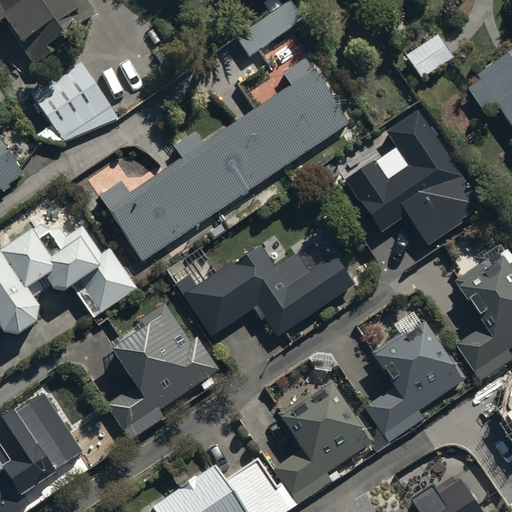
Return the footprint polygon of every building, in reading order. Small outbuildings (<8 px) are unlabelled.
[(0,0),(0,27),(1,26),(32,75),(100,31),(79,0),(0,0)] [(235,45),(249,64),(303,28),(290,8),(235,45)] [(437,41),(406,63),(423,87),(454,64),(437,41)] [(511,62),(482,84),(485,89),(472,98),(487,120),(499,111),(511,129),(511,62)] [(142,269),(348,130),(305,67),(286,80),(293,90),(203,151),(196,140),(174,154),(181,165),(129,200),(122,189),(99,205),(142,269)] [(118,125),(80,68),(32,101),(53,133),(37,143),(63,148),(118,125)] [(395,145),(345,180),(381,233),(408,215),(428,244),(485,206),(419,109),(386,132),(395,145)] [(24,181),(0,147),(0,197),(2,196),(4,199),(10,194),(8,192),(24,181)] [(0,340),(3,345),(19,348),(35,337),(37,320),(27,305),(46,291),(52,299),(66,304),(74,298),(94,326),(138,296),(109,254),(101,260),(82,233),(66,243),(60,235),(39,233),(0,258),(0,340)] [(511,366),(511,359),(510,356),(511,354),(511,258),(507,250),(481,266),(483,269),(456,287),(463,297),(461,298),(484,334),(459,350),(482,386),(511,366)] [(181,268),(167,277),(211,345),(253,317),(261,329),(265,327),(277,345),(354,294),(333,263),(307,280),(295,263),(276,276),(261,253),(198,294),(181,268)] [(190,349),(165,311),(141,328),(148,340),(112,364),(132,395),(107,412),(131,448),(164,425),(160,418),(200,391),(204,397),(215,389),(211,383),(219,378),(197,345),(190,349)] [(425,427),(419,417),(466,386),(448,359),(444,362),(425,334),(407,345),(403,339),(374,359),(378,365),(374,368),(392,394),(364,413),(389,451),(425,427)] [(511,372),(509,374),(506,403),(508,407),(503,410),(511,423),(503,428),(511,441),(511,372)] [(371,439),(332,382),(315,394),(310,387),(280,408),(284,414),(281,416),(301,444),(272,464),(283,479),(277,483),(258,456),(222,481),(214,469),(152,511),(280,511),(342,469),(337,463),(371,439)] [(43,401),(0,429),(0,455),(11,472),(0,479),(0,511),(27,511),(29,511),(25,504),(54,484),(51,480),(82,459),(43,401)] [(481,511),(464,485),(442,499),(437,491),(409,509),(410,511),(481,511)]
